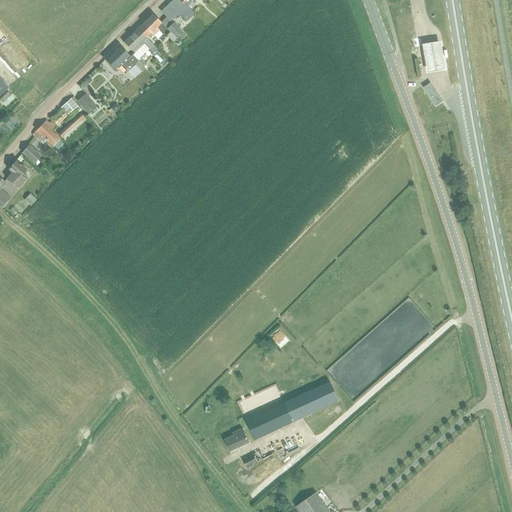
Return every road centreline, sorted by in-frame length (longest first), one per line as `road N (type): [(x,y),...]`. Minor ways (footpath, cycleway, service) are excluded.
road 1 (tertiary): [(511,463),(451,226),(368,0)]
road 2 (track): [(247,511),(113,331),(0,213)]
road 3 (secondary): [(452,0),(511,312)]
road 4 (unclassified): [(0,161),(156,0)]
